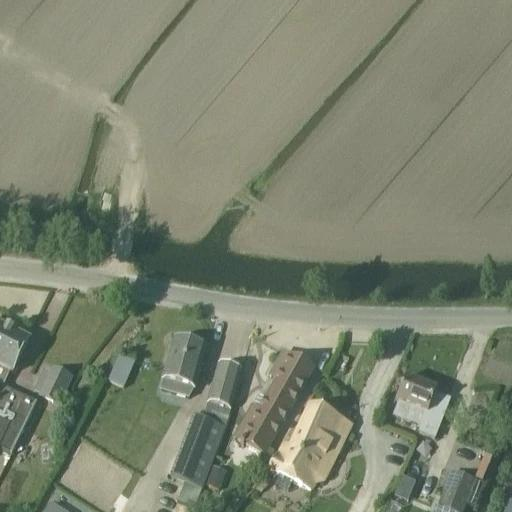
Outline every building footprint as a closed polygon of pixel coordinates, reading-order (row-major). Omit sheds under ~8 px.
[(0,326),(0,387),(2,389),(9,375),(12,376),(29,341),(0,326)] [(206,351),(174,342),(159,392),(189,400),(195,391),(206,351)] [(119,357),(108,383),(123,390),(134,364),(119,357)] [(262,457),(312,371),(290,359),(265,402),(258,398),(252,408),(259,412),(241,445),(262,457)] [(207,405),(203,423),(224,431),(230,412),(241,373),(218,367),(207,405)] [(44,371),(34,392),(39,395),(38,398),(58,407),(71,379),(52,370),(50,374),(44,371)] [(398,404),(393,418),(421,429),(419,434),(434,440),(449,402),(435,397),(436,392),(405,380),(396,403),(398,404)] [(0,452),(11,457),(37,405),(2,389),(0,387),(0,452)] [(284,446),(268,472),(279,478),(274,487),(288,493),(292,484),(310,492),(319,477),(324,480),(350,428),(310,408),(290,449),(284,446)] [(194,420),(171,480),(185,485),(178,504),(195,510),(202,491),(224,431),(203,423),(194,420)] [(213,470),(206,488),(219,492),(225,475),(213,470)] [(415,500),(424,503),(436,474),(427,470),(415,500)] [(446,511),(463,511),(475,483),(452,474),(438,508),(446,511)] [(399,477),(391,500),(406,504),(413,481),(399,477)] [(265,479),(255,492),(261,495),(264,491),(270,483),(265,479)]
